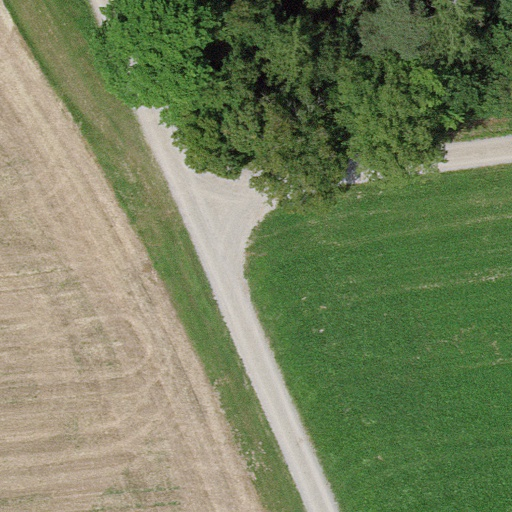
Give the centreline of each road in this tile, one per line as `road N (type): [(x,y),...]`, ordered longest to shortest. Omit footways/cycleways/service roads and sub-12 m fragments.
road 1 (track): [(317,511),(108,0)]
road 2 (track): [(202,217),(342,177),(511,151)]
